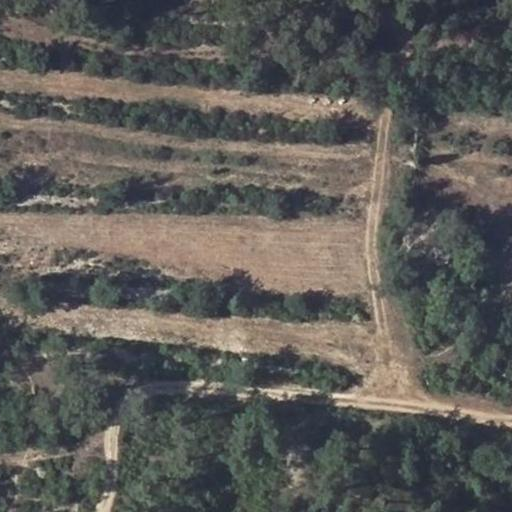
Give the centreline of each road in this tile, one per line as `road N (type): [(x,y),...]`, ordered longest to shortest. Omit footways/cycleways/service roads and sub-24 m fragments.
road 1 (track): [(511,424),(395,403),(373,251),(390,87),(404,57),(440,35),(511,20)]
road 2 (track): [(395,403),(156,386),(130,396),(114,421),(110,490),(98,511)]
road 3 (track): [(0,80),(387,114)]
